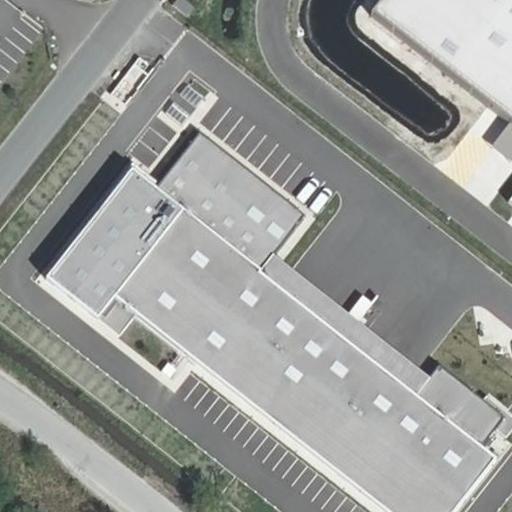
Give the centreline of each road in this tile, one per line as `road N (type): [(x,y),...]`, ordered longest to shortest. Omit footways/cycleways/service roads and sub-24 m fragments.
road 1 (unclassified): [(145,0),(0,186)]
road 2 (unclassified): [(0,389),(150,511)]
